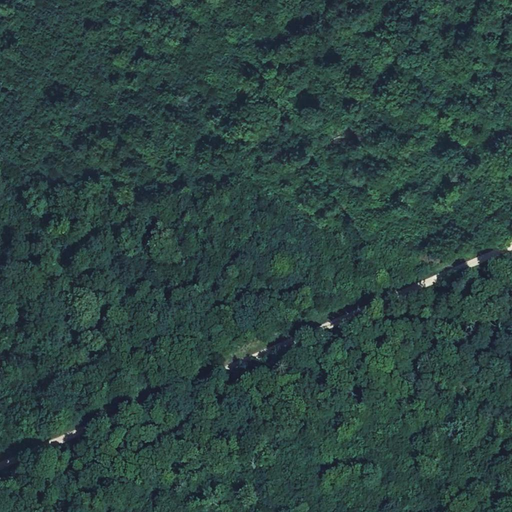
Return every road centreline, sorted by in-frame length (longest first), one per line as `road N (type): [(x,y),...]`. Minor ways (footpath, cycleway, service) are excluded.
road 1 (track): [(396,301),(0,468)]
road 2 (track): [(511,250),(396,301)]
